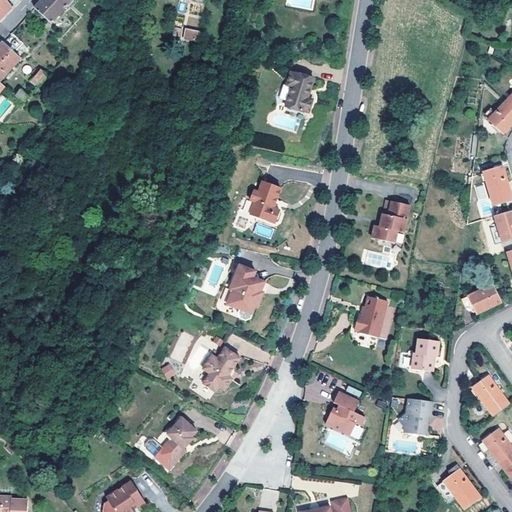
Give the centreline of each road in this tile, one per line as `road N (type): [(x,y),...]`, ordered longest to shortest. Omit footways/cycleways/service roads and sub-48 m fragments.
road 1 (residential): [(368,0),(319,283),(263,419),(204,511)]
road 2 (residential): [(511,511),(453,431),(461,347),(482,330)]
